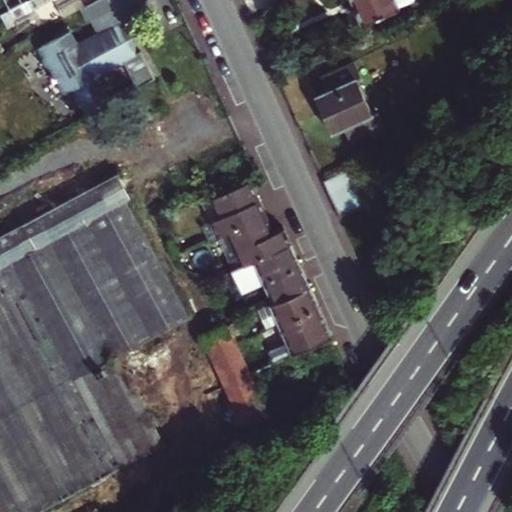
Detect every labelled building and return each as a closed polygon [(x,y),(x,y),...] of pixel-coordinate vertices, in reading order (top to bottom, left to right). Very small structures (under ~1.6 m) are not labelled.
[(4,0),(10,11),(23,4),(21,0),(4,0)] [(50,0),(54,0),(64,18),(78,11),(82,9),(85,7),(81,0),(30,0),(23,4),(10,11),(9,11),(13,19),(50,0)] [(142,13),(135,0),(98,0),(85,7),(82,9),(89,22),(96,37),(75,48),(67,34),(38,49),(44,59),(42,66),(49,69),(52,74),(49,82),(57,84),(62,95),(70,90),(84,116),(107,104),(93,78),(121,64),(134,90),(152,81),(138,53),(132,56),(117,26),(142,13)] [(367,30),(403,14),(397,0),(354,0),(357,5),(348,9),(351,18),(361,14),(367,30)] [(89,22),(82,9),(78,11),(84,24),(89,22)] [(353,62),(321,76),(327,91),(316,95),(332,135),(343,130),(349,144),(382,130),(376,114),(371,116),(356,81),(360,79),(353,62)] [(319,181),(329,204),(356,191),(354,185),(347,170),(319,181)] [(132,198),(118,172),(112,176),(0,234),(0,511),(41,511),(167,446),(120,359),(192,319),(128,200),(132,198)] [(211,234),(221,229),(229,247),(239,243),(248,262),(231,270),(242,293),(262,284),(279,323),(308,282),(304,272),(292,246),(290,242),(289,242),(280,224),(270,229),(266,221),(252,191),(246,178),(206,196),(214,213),(204,218),(211,234)] [(329,204),(336,222),(364,210),(356,191),(329,204)] [(308,282),(279,323),(288,341),(269,349),(274,361),(332,334),(322,312),(308,282)] [(206,335),(221,396),(251,389),(236,328),(206,335)]
